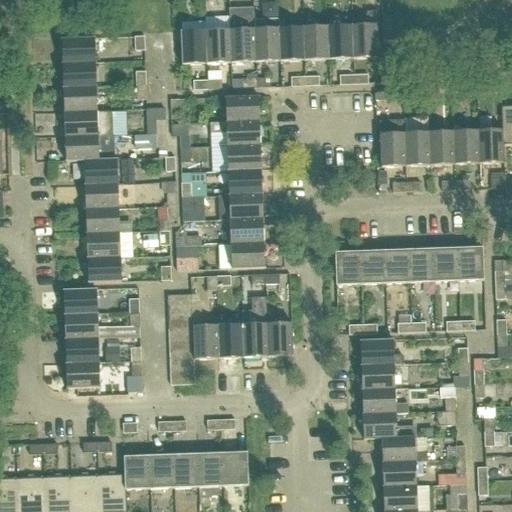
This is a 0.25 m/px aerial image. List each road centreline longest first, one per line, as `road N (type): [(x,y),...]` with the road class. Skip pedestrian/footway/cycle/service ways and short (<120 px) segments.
road 1 (residential): [(299,405),(54,413),(35,406),(27,389),(22,232)]
road 2 (residential): [(318,210),(308,218),(313,391),(299,405)]
road 3 (residential): [(511,210),(318,210)]
